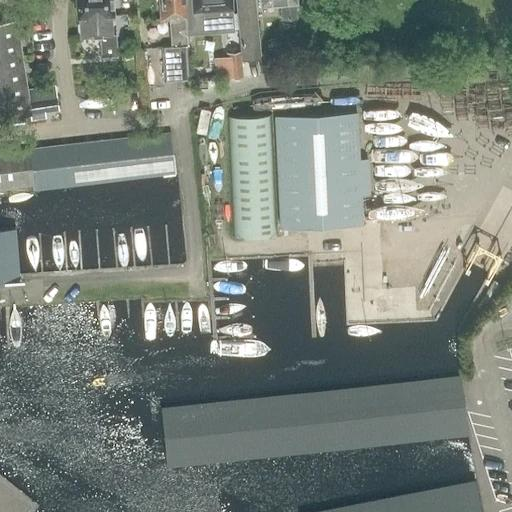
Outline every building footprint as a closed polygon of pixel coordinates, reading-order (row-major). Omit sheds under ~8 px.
[(102,57),(118,56),(117,35),(114,35),(112,16),(115,16),(113,0),(76,0),(78,19),(80,19),(80,23),(79,25),(79,31),(81,33),(81,38),(101,37),(102,57)] [(161,0),(162,5),(160,7),(161,14),(163,16),(163,19),(171,19),(173,47),(164,47),(166,81),(191,79),(188,32),(187,17),(185,0),(161,0)] [(185,0),(187,17),(188,32),(216,30),(215,16),(234,14),(233,0),(185,0)] [(237,0),(243,58),(261,56),(255,0),(237,0)] [(283,19),(298,17),(297,2),(298,2),(297,0),(261,0),(262,5),(282,3),(283,19)] [(0,22),(0,118),(9,117),(32,113),(31,109),(28,91),(27,86),(27,85),(17,20),(0,22)] [(244,76),(242,52),(227,53),(227,58),(229,78),(244,76)] [(55,81),(27,86),(28,91),(31,109),(32,113),(33,119),(46,117),(45,111),(59,109),(55,81)] [(195,133),(224,137),(227,111),(199,107),(195,133)] [(272,113),(228,116),(234,238),(278,236),(272,113)] [(362,225),(360,196),(370,195),(368,160),(359,160),(356,113),(276,116),(281,229),(362,225)] [(172,134),(0,152),(0,186),(33,183),(34,190),(176,174),(172,134)] [(0,233),(0,284),(17,284),(17,275),(15,233),(0,233)] [(163,408),(170,467),(467,435),(461,376),(163,408)] [(481,511),(475,481),(320,511),(481,511)]
